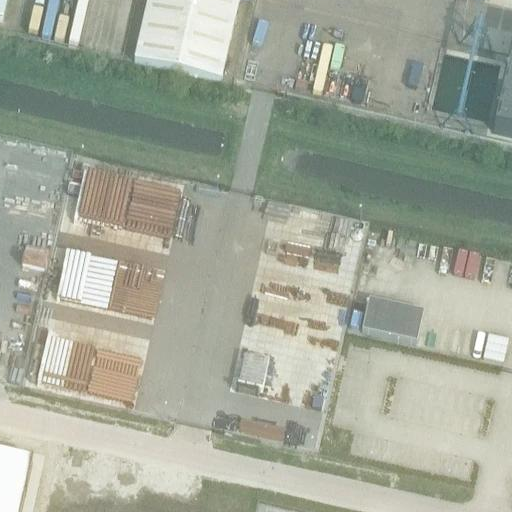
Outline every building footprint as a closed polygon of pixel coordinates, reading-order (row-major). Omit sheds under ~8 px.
[(148,0),(133,64),(220,84),(239,0),(148,0)] [(276,0),(269,0),(254,65),(333,84),(337,68),(310,61),(322,11),(276,0)] [(365,13),(357,37),(384,46),(392,22),(365,13)] [(441,30),(423,28),(424,26),(397,22),(393,47),(438,54),(441,30)] [(511,50),(493,135),(511,139),(511,50)] [(0,445),(0,477),(30,485),(37,455),(0,445)] [(0,477),(0,508),(13,511),(23,511),(30,485),(0,477)]
